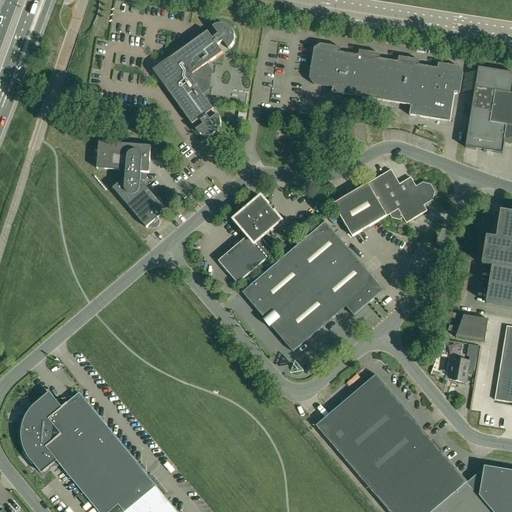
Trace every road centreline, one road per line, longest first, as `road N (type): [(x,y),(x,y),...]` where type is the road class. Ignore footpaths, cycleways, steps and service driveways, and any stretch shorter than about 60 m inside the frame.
road 1 (unclassified): [(165,248),(260,173),(324,179),(392,147),(468,173)]
road 2 (unclassified): [(381,330),(309,391),(285,388),(165,248)]
road 3 (unclassified): [(0,395),(165,248)]
road 4 (secondary): [(298,0),(511,33)]
road 5 (unclassified): [(381,330),(426,290),(468,173)]
road 6 (unclassified): [(511,443),(465,430),(381,330)]
road 7 (primary): [(0,120),(49,0)]
